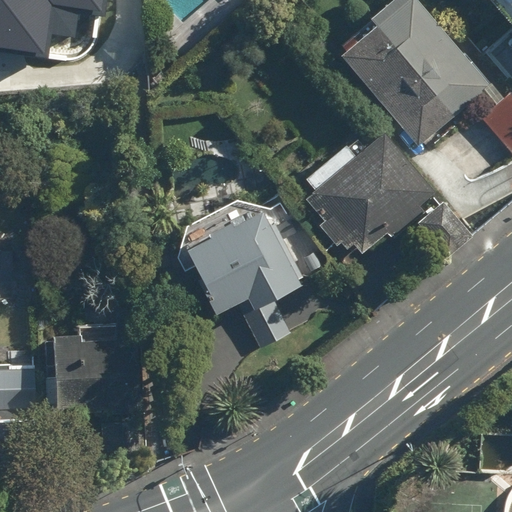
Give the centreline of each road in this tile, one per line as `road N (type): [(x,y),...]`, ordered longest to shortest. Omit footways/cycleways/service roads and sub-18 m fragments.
road 1 (primary): [(511,291),(365,412)]
road 2 (primary): [(365,412),(249,496)]
